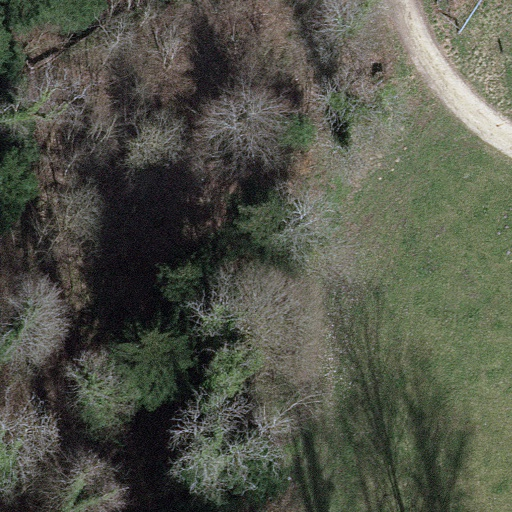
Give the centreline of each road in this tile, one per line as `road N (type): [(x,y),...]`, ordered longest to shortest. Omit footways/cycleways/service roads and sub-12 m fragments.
road 1 (track): [(398,17),(323,294),(319,440),(328,511)]
road 2 (track): [(511,150),(498,144),(398,17),(396,0)]
